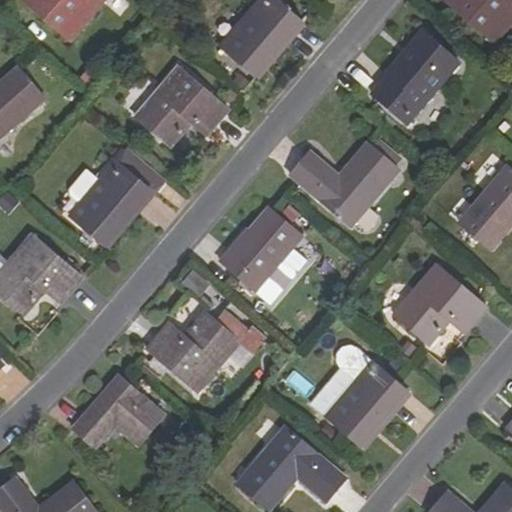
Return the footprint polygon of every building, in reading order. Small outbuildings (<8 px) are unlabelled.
[(105,0),(20,0),(70,42),(105,0)] [(254,72),(285,36),(289,38),(305,19),(282,0),(261,0),(224,45),(254,72)] [(511,0),(446,0),(496,43),(511,23),(511,0)] [(460,63),(427,33),(374,95),(408,125),(460,63)] [(258,75),(289,38),(285,36),(254,72),(258,75)] [(165,144),(175,132),(180,135),(191,122),(206,135),(229,109),(178,66),(135,117),(165,144)] [(0,83),(0,138),(45,100),(19,68),(0,83)] [(169,147),(180,135),(175,132),(165,144),(169,147)] [(312,152),(291,176),(350,227),(398,170),(368,144),(340,176),(312,152)] [(102,242),(132,207),(137,209),(152,190),(118,161),(71,216),(102,242)] [(461,223),(492,251),(511,226),(511,170),(508,167),(461,223)] [(105,245),(137,209),(132,207),(102,242),(105,245)] [(231,251),(221,263),(257,294),(273,306),(298,277),(297,273),(284,262),(304,238),(270,210),(235,251),(231,251)] [(0,271),(0,295),(18,312),(29,300),(33,304),(45,290),(60,303),(83,277),(32,234),(0,271)] [(427,340),(436,328),(440,332),(452,318),(467,331),(490,305),(440,261),(395,314),(427,340)] [(196,268),(184,282),(202,297),(214,284),(196,268)] [(33,304),(29,300),(18,312),(22,315),(33,304)] [(197,324),(202,327),(212,315),(208,311),(197,324)] [(244,340),(212,315),(202,327),(197,324),(186,337),(170,324),(148,351),(198,393),(244,340)] [(431,343),(440,332),(436,328),(427,340),(431,343)] [(314,402),(359,443),(390,407),(394,411),(410,392),(361,348),(354,346),(346,347),(340,354),(340,363),(343,368),(314,402)] [(120,377),(84,417),(88,420),(124,380),(120,377)] [(124,380),(88,420),(84,417),(74,429),(96,449),(116,426),(139,447),(166,417),(124,380)] [(394,411),(390,407),(359,443),(363,447),(394,411)] [(344,482),(285,430),(235,488),(262,511),(269,511),(297,481),(324,506),(344,482)] [(40,508),(17,479),(0,491),(0,507),(3,511),(96,511),(76,483),(40,508)] [(471,511),(449,492),(432,511),(511,511),(511,489),(506,484),(481,511),(471,511)]
